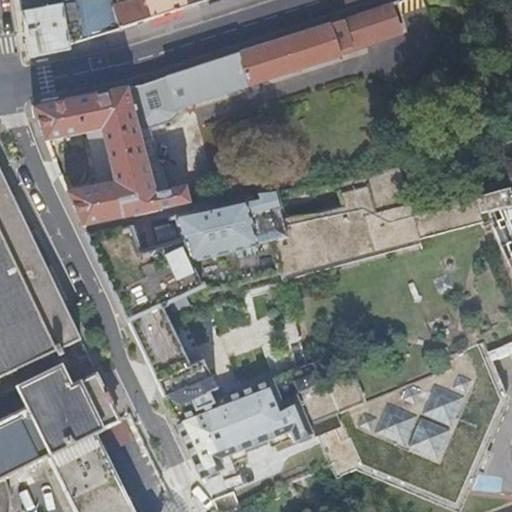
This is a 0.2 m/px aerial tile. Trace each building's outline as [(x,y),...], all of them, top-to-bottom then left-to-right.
[(124,26),(204,0),(19,0),(29,56),(69,48),(68,45),(119,28),(124,26)] [(389,2),(356,14),(359,22),(354,24),(360,40),(399,27),(389,2)] [(359,22),(356,14),(332,22),(168,75),(136,85),(130,87),(34,106),(46,139),(67,135),(67,138),(70,138),(70,135),(89,131),(103,128),(114,181),(100,184),(66,190),(83,226),(190,202),(187,185),(167,189),(156,191),(138,125),(149,127),(171,120),(179,112),(177,106),(247,83),(248,85),(342,54),(340,49),(360,42),(360,40),(354,24),(359,22)] [(149,127),(138,125),(156,191),(167,189),(149,127)] [(103,128),(89,131),(100,184),(114,181),(103,128)] [(499,208),(503,217),(496,220),(511,258),(511,160),(497,165),(501,179),(431,200),(429,198),(412,203),(402,165),(317,185),(275,190),(269,192),(258,194),(259,196),(162,217),(167,242),(138,250),(129,225),(87,234),(185,442),(297,395),(309,423),(363,401),(348,364),(324,373),(317,358),(272,376),(213,400),(209,391),(211,390),(205,377),(198,381),(174,330),(177,324),(182,318),(193,311),(193,312),(194,312),(195,312),(196,314),(210,309),(210,308),(210,307),(211,307),(212,306),(212,305),(212,304),(212,303),(220,302),(228,302),(230,303),(233,304),(236,306),(239,308),(247,305),(243,295),(422,242),(421,239),(466,225),(484,220),(482,213),(499,208)] [(0,377),(57,350),(60,355),(65,353),(62,347),(80,339),(81,338),(62,297),(0,168),(0,377)] [(257,186),(258,191),(258,194),(269,192),(267,183),(257,186)] [(144,221),(147,235),(164,232),(160,218),(144,221)] [(504,393),(490,359),(312,430),(313,433),(313,435),(317,434),(319,439),(338,479),(344,475),(343,474),(358,467),(457,508),(504,393)] [(48,455),(76,511),(133,511),(104,451),(94,432),(119,420),(95,373),(71,385),(62,365),(19,387),(21,392),(28,407),(0,420),(0,479),(5,476),(48,455)] [(313,433),(312,430),(309,423),(297,395),(185,442),(201,477),(224,467),(220,457),(291,428),(296,439),(313,433)] [(124,417),(119,420),(94,432),(104,451),(134,437),(124,417)] [(0,479),(0,511),(9,511),(11,505),(11,496),(9,486),(6,477),(5,476),(0,479)] [(232,487),(211,498),(218,511),(222,511),(240,504),(232,487)] [(178,511),(177,511),(171,506),(164,501),(159,511),(178,511)]
